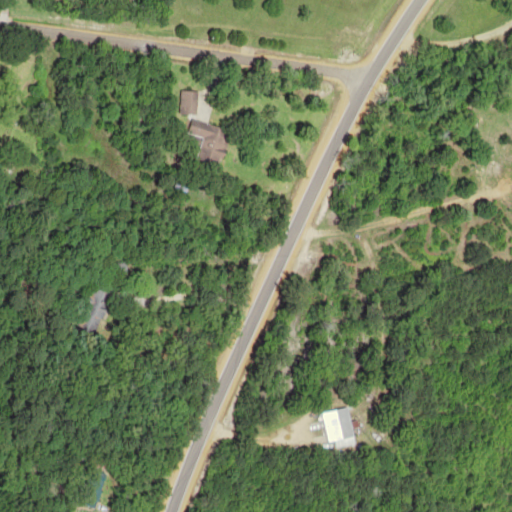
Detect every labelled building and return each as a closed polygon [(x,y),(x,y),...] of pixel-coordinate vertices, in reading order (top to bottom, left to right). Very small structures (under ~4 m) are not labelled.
[(190,89),(172,89),(172,113),(190,113),(190,89)] [(187,158),(212,165),(222,128),(183,117),(177,140),(191,144),(187,158)] [(70,328),(91,335),(106,286),(86,280),(82,291),(73,289),(69,302),(78,305),(70,328)] [(313,410),(319,441),(328,439),(329,445),(346,442),(338,405),(313,410)] [(101,474),(83,466),(69,499),(87,507),(101,474)]
